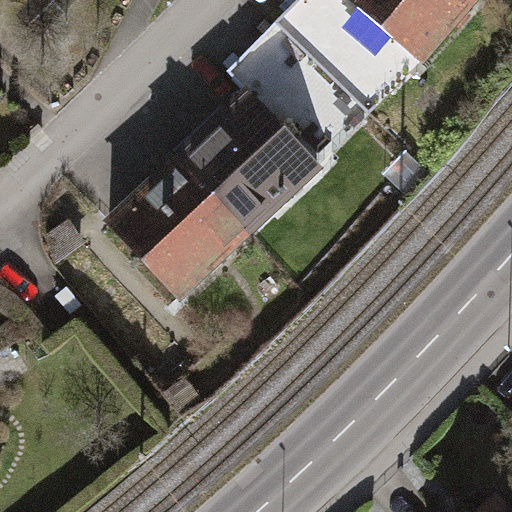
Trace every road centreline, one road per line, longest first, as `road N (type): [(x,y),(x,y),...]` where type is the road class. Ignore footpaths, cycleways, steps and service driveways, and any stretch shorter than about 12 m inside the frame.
road 1 (secondary): [(511,255),(262,511)]
road 2 (residential): [(0,222),(85,146),(214,0)]
